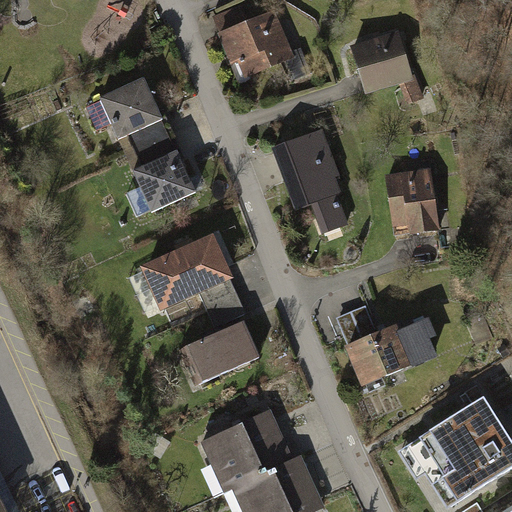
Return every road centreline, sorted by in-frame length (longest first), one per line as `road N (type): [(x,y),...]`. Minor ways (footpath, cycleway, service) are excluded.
road 1 (residential): [(379,511),(172,0)]
road 2 (track): [(93,511),(0,303)]
